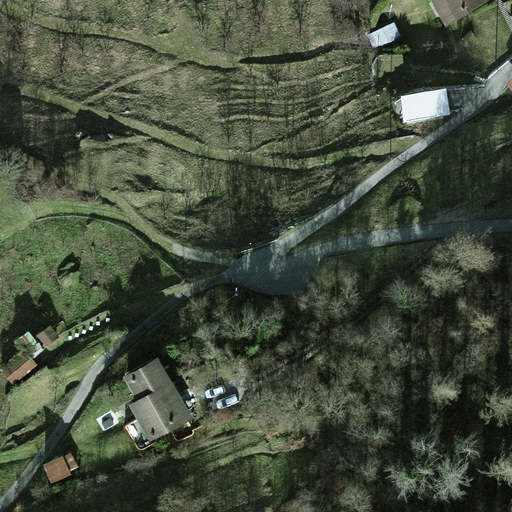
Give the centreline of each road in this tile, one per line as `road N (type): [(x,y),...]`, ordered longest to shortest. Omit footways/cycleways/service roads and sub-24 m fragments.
road 1 (unclassified): [(511,67),(482,101),(321,221),(143,326),(100,366),(0,505)]
road 2 (track): [(244,266),(191,257),(156,239),(107,192),(0,129)]
road 3 (track): [(511,230),(369,239),(277,263),(261,257)]
